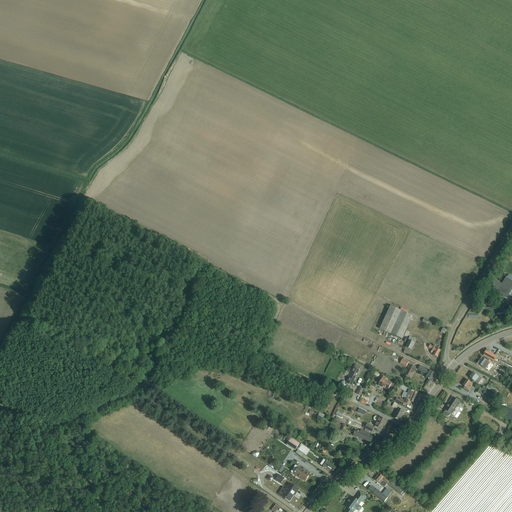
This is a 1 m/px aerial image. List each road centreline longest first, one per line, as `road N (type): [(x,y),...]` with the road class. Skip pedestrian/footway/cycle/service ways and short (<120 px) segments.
road 1 (unclassified): [(451,366),(446,352),(454,326),(511,227)]
road 2 (tertiary): [(306,511),(408,428)]
